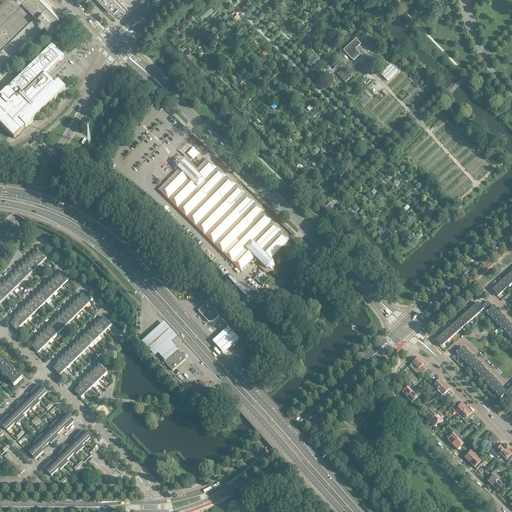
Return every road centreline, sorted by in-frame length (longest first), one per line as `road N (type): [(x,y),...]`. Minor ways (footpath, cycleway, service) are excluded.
road 1 (tertiary): [(404,326),(117,43)]
road 2 (secondary): [(243,472),(404,326)]
road 3 (primary): [(170,302),(78,217),(0,192)]
road 4 (residential): [(0,281),(44,240),(64,262),(1,324)]
road 5 (trunk): [(228,385),(341,511)]
road 6 (trunk): [(0,202),(66,222),(134,278)]
road 7 (tertiary): [(44,169),(117,43)]
road 8 (primary): [(336,488),(241,381)]
road 9 (secondary): [(404,326),(511,231)]
road 10 (trunk): [(134,278),(228,385)]
road 11 (tertiary): [(117,43),(71,109),(25,145)]
road 12 (residential): [(64,393),(129,328),(108,305)]
road 13 (residential): [(396,366),(390,398),(453,462)]
